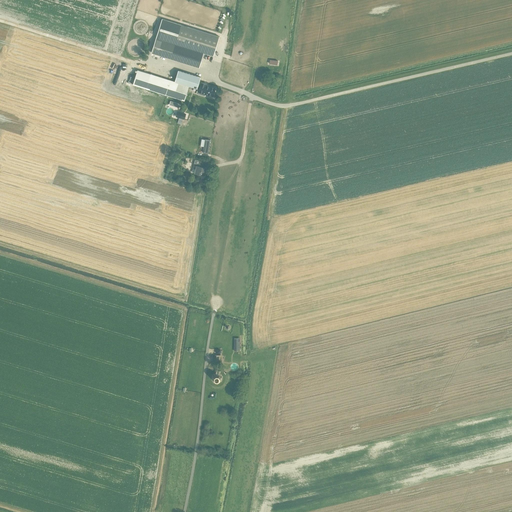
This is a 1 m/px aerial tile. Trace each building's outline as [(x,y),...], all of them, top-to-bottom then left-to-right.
[(162,19),(155,38),(175,44),(203,52),(213,55),(219,36),(162,19)] [(155,38),(151,53),(199,67),(203,52),(175,44),(155,38)] [(138,69),(133,84),(146,88),(184,100),(189,86),(189,85),(175,81),(151,74),(138,69)] [(178,70),(175,81),(189,85),(189,86),(197,88),(197,87),(199,83),(200,77),(178,70)] [(198,89),(196,93),(205,96),(205,94),(212,96),(214,92),(215,91),(215,89),(215,88),(210,86),(210,87),(206,86),(207,84),(201,82),(200,84),(199,83),(197,87),(200,88),(199,89),(198,89)] [(178,111),(176,117),(179,117),(178,120),(181,121),(182,121),(183,119),(184,119),(186,114),(178,111)] [(201,139),(200,146),(204,146),(203,153),(208,153),(210,140),(205,139),(205,140),(201,139)] [(195,160),(193,169),(195,169),(194,173),(204,176),(205,173),(206,168),(205,167),(207,162),(195,160)] [(221,381),(222,377),(219,374),(220,371),(216,370),(216,373),(213,376),(212,379),(214,382),(218,383),(221,381)]
